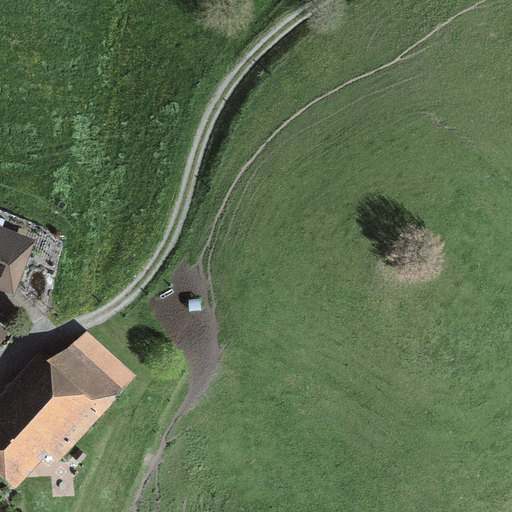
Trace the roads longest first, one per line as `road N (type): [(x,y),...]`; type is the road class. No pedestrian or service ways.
road 1 (track): [(0,358),(138,285),(166,245),(206,117),(268,39),(317,0)]
road 2 (track): [(259,0),(216,76),(206,117)]
